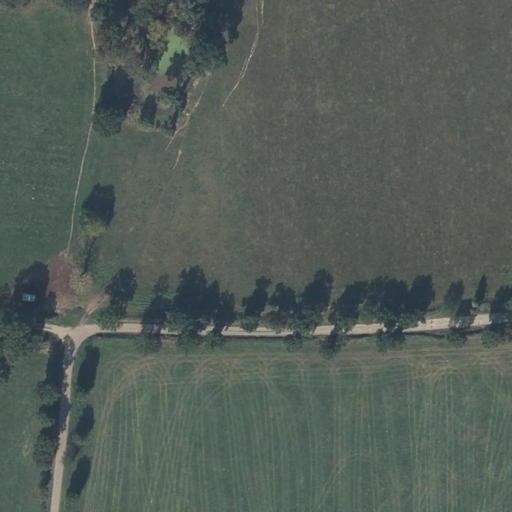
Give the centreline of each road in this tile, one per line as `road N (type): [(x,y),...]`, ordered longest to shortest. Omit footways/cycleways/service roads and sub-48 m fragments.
road 1 (track): [(75,331),(511,317)]
road 2 (track): [(57,511),(75,331)]
